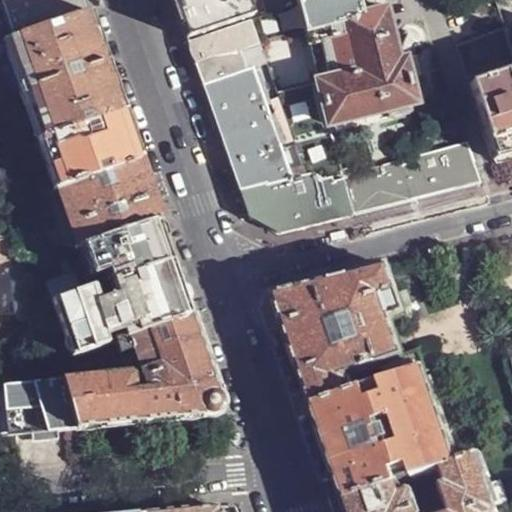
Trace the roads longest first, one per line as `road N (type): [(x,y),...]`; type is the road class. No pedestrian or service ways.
road 1 (tertiary): [(511,209),(223,279)]
road 2 (tertiary): [(127,0),(223,279)]
road 3 (unclassified): [(0,499),(289,470)]
road 4 (tertiary): [(223,279),(289,470)]
